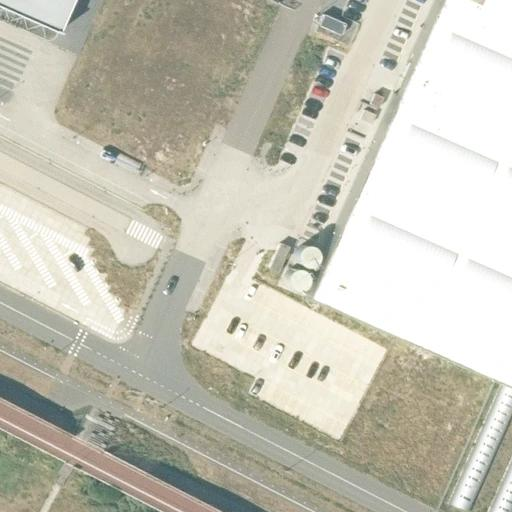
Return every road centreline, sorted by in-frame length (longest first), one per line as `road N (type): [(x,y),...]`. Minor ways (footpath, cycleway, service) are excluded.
road 1 (unclassified): [(224,178),(292,207),(384,0)]
road 2 (unclassified): [(137,374),(400,511)]
road 3 (unclassified): [(205,218),(0,116)]
road 4 (unclassified): [(293,19),(224,178)]
road 5 (unclassified): [(205,218),(137,374)]
road 6 (unclassified): [(0,302),(137,374)]
